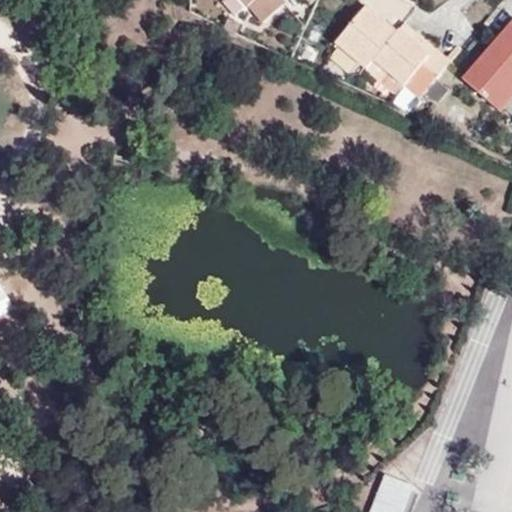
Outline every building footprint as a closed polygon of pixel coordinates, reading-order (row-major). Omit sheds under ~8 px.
[(242,0),(263,23),(285,4),(282,0),(242,0)] [(410,79),(426,93),(451,63),(405,23),(396,32),(366,7),(336,43),(367,70),(375,61),(405,86),(410,79)] [(511,23),(463,80),(496,109),(511,91),(511,23)] [(397,95),(405,86),(375,61),(367,70),(397,95)] [(405,86),(420,99),(426,93),(410,79),(405,86)] [(511,91),(496,109),(500,113),(511,100),(511,91)] [(389,473),(372,511),(412,511),(423,487),(389,473)]
